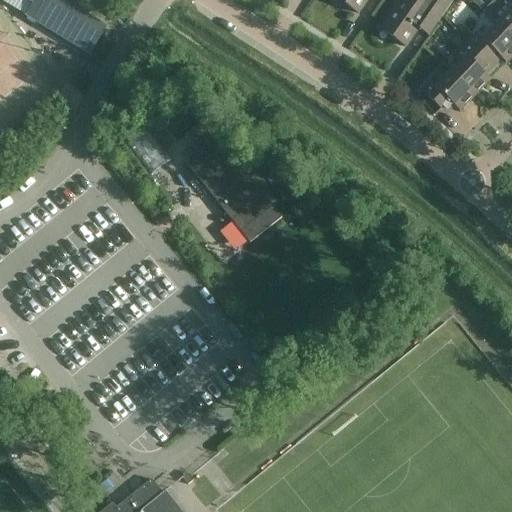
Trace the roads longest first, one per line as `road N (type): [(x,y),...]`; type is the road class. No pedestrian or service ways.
road 1 (residential): [(454,183),(364,100),(220,0)]
road 2 (residential): [(0,215),(72,147),(155,0)]
